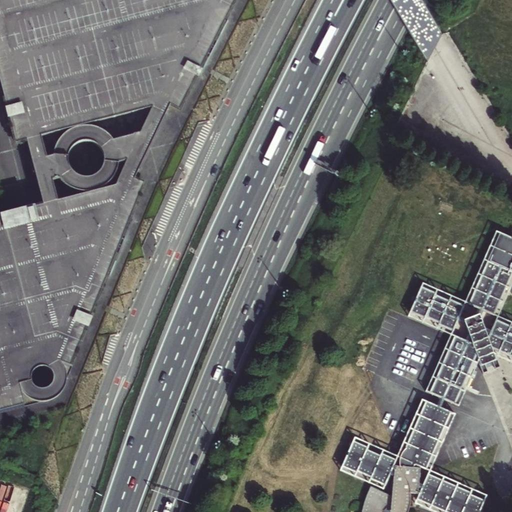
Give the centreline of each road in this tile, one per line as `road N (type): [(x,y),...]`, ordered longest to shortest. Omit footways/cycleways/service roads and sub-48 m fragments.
road 1 (trunk): [(166,511),(314,158)]
road 2 (trunk): [(354,0),(197,304)]
road 3 (trunk): [(333,0),(218,236),(197,304)]
road 4 (trunk): [(197,304),(123,511)]
road 5 (trunk): [(314,158),(408,0)]
road 6 (trunk): [(314,158),(391,0)]
